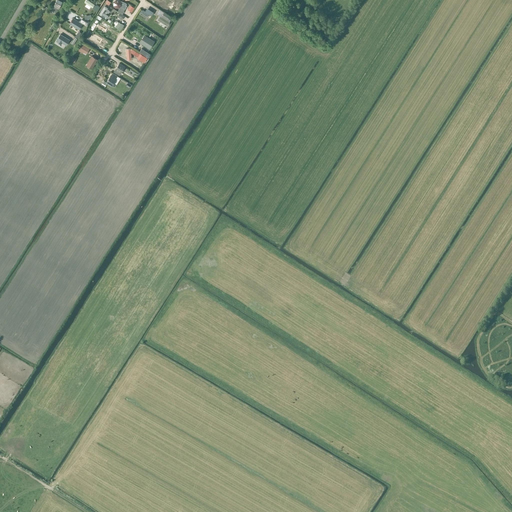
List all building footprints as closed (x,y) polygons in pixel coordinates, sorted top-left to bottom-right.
[(56,0),(55,2),(53,7),(58,9),(62,0),(56,0)] [(85,0),(85,2),(87,3),(85,6),(89,9),(91,6),(92,7),(95,4),(88,0),(85,0)] [(122,1),(120,0),(114,0),(113,2),(113,5),(115,8),(119,8),(120,7),(125,9),(126,5),(122,3),(122,1)] [(174,1),(172,0),(170,0),(166,6),(169,9),(174,1)] [(104,5),(99,13),(107,18),(109,15),(104,12),(108,7),(104,5)] [(161,16),(158,20),(167,26),(170,22),(161,16)] [(100,22),(96,28),(105,33),(107,30),(109,31),(111,28),(100,22)] [(99,45),(102,39),(92,34),(89,39),(99,45)] [(145,37),(141,43),(147,46),(148,44),(151,45),(154,41),(151,40),(145,37)] [(81,46),(79,50),(86,54),(88,50),(81,46)] [(135,54),(126,48),(121,56),(126,58),(126,57),(132,60),(135,54)] [(147,58),(139,53),(136,58),(144,63),(147,58)] [(93,67),(97,59),(91,56),(87,64),(93,67)] [(125,66),(119,62),(113,72),(119,75),(125,66)] [(117,76),(112,73),(111,75),(110,75),(105,82),(112,86),(116,79),(116,78),(117,76)]
